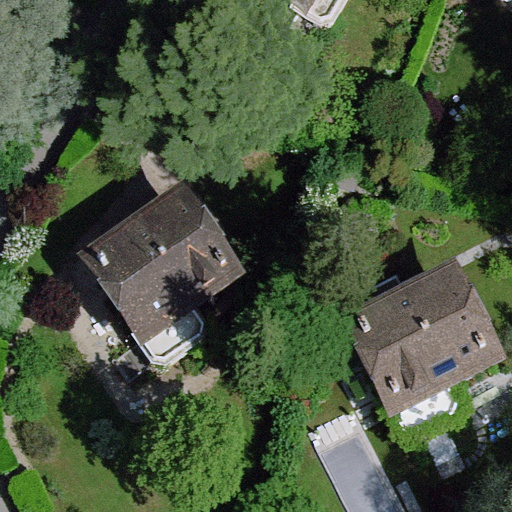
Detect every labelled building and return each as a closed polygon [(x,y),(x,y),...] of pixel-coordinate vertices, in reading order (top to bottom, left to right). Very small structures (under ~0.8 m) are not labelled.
[(281,0),(300,11),(305,14),(312,0),(281,0)] [(312,0),(305,14),(300,11),(297,16),(323,31),(334,29),(350,0),(312,0)] [(181,216),(97,274),(144,341),(145,344),(192,313),(231,288),(181,216)] [(491,370),(451,293),(360,339),(396,412),(399,416),(448,391),(491,370)] [(207,335),(192,313),(145,344),(144,341),(140,344),(157,369),(168,369),(205,345),(207,335)] [(399,416),(396,412),(392,414),(405,441),(416,444),(456,424),(459,413),(448,391),(399,416)]
